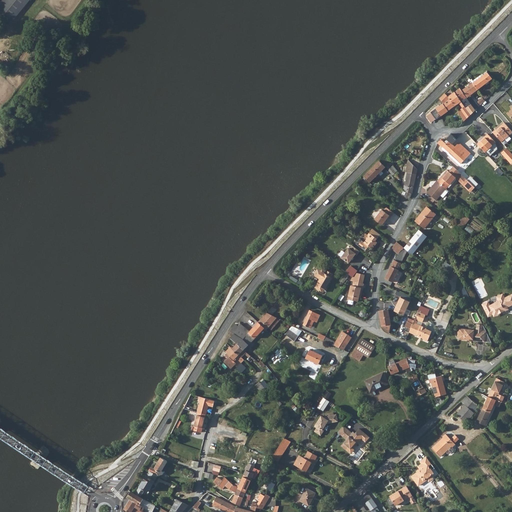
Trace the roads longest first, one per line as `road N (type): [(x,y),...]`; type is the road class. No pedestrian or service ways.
road 1 (secondary): [(264,271),(112,500)]
road 2 (secondary): [(417,112),(264,271)]
road 3 (residential): [(376,331),(380,262),(415,196),(435,133)]
road 4 (residential): [(334,511),(487,369)]
road 5 (residential): [(264,271),(376,331)]
road 6 (secondary): [(99,500),(0,431)]
